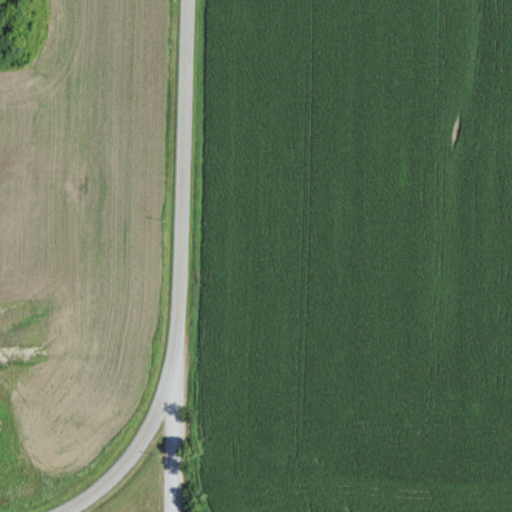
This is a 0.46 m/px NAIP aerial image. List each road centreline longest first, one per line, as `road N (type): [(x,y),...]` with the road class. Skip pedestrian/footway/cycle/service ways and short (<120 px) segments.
road 1 (tertiary): [(187,0),(178,351),(147,429),(98,487),(58,511)]
road 2 (residential): [(176,511),(178,351)]
